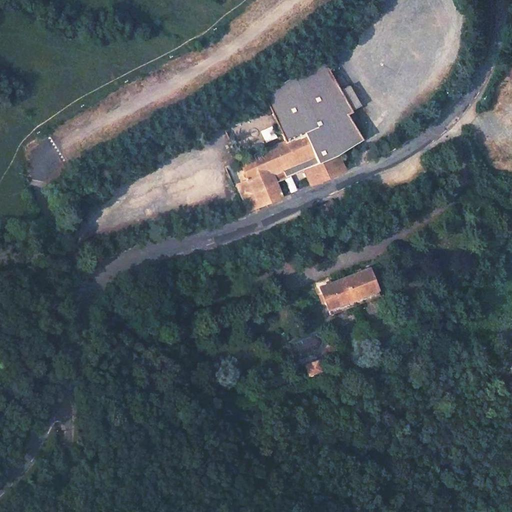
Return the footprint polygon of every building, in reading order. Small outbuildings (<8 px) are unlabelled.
[(316,61),(259,94),(278,143),(237,159),(232,161),(236,169),(235,171),(239,183),(233,186),(242,209),(276,198),(270,182),(286,181),(283,174),(278,177),(274,169),(293,161),(302,186),(339,172),(330,153),(354,139),(358,125),(349,108),(355,105),(345,82),(329,89),(316,61)] [(319,208),(303,215),(307,225),(323,218),(319,208)] [(292,255),(276,261),(283,276),(298,269),(292,255)] [(276,261),(265,266),(271,282),(283,276),(276,261)] [(325,316),(373,294),(362,268),(314,289),(325,316)] [(306,376),(318,371),(313,361),(301,367),(306,376)]
